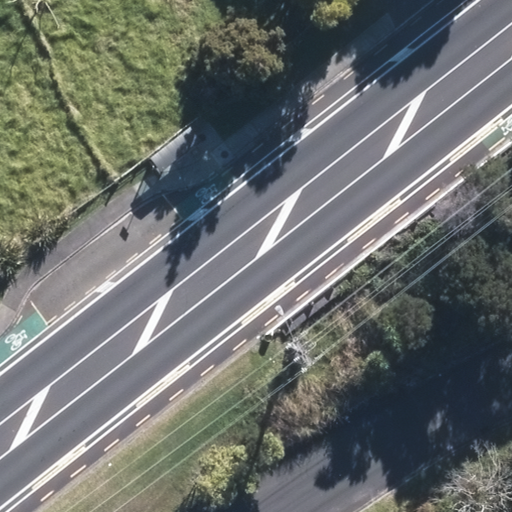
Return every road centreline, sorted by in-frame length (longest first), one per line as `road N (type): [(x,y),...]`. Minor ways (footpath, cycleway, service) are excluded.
road 1 (secondary): [(511,59),(0,461)]
road 2 (residential): [(511,385),(460,403),(278,511)]
